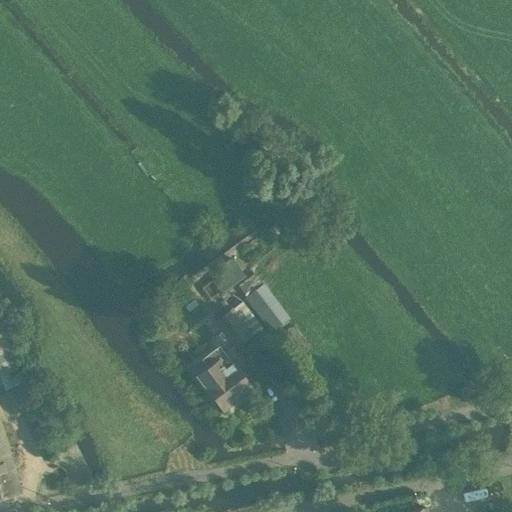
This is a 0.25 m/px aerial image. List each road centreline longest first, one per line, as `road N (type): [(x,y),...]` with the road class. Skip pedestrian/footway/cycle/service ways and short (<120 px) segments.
road 1 (track): [(41,0),(115,83),(419,350),(459,416)]
road 2 (unclassified): [(511,404),(44,511)]
road 3 (track): [(0,235),(179,448),(189,479)]
road 4 (unclassified): [(285,511),(511,468)]
